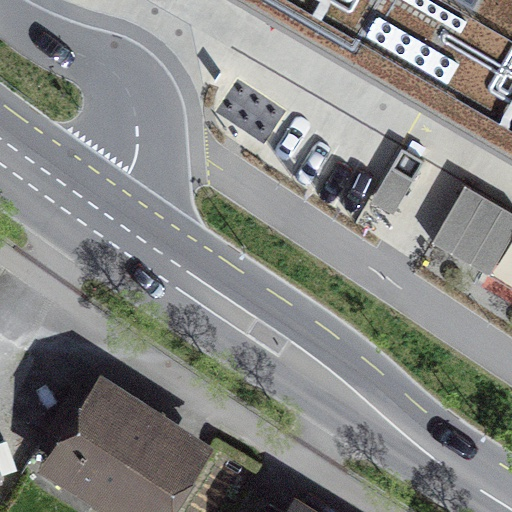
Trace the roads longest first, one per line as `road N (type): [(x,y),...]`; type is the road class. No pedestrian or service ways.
road 1 (secondary): [(97,208),(511,483)]
road 2 (residential): [(97,208),(128,159),(135,99),(120,73),(0,9)]
